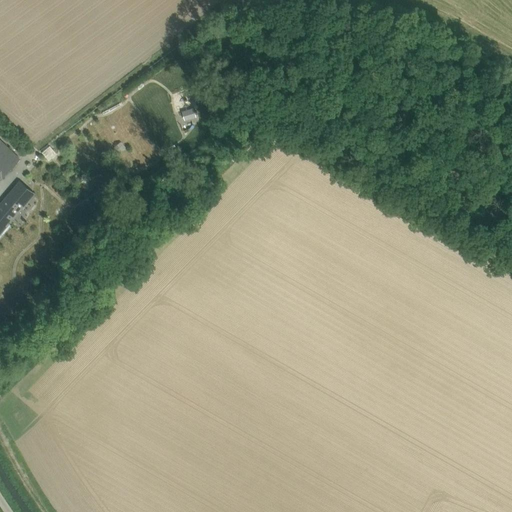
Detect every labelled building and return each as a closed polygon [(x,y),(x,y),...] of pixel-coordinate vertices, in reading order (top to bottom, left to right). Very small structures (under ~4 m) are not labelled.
[(18,159),(0,142),(0,173),(2,175),(18,159)] [(48,145),(41,152),(48,159),(55,153),(48,145)] [(28,198),(15,187),(2,203),(15,214),(28,198)] [(28,198),(15,214),(21,219),(35,203),(28,198)] [(0,231),(15,214),(2,203),(0,205),(0,231)]
